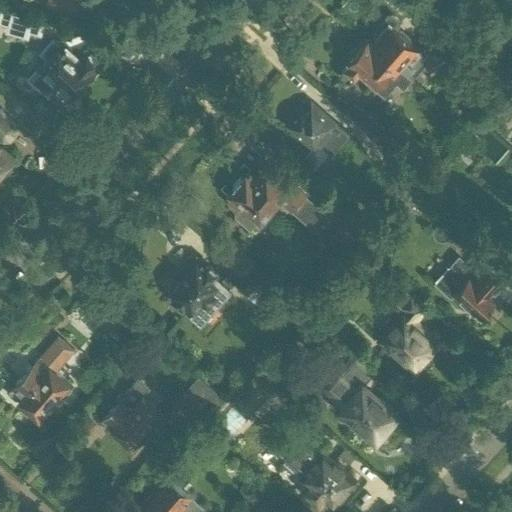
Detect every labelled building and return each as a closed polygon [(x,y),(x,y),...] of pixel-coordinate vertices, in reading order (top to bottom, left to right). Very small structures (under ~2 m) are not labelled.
[(79,15),(82,0),(63,0),(61,12),(79,15)] [(42,36),(45,23),(0,9),(0,24),(7,26),(5,32),(28,39),(30,33),(42,36)] [(437,44),(452,26),(435,12),(420,29),(437,44)] [(397,69),(408,78),(398,69),(408,57),(412,61),(421,51),(395,29),(398,26),(399,21),(391,14),(387,16),(378,26),(380,30),(371,40),(368,37),(365,41),(397,69)] [(50,57),(30,80),(47,94),(54,86),(72,102),(77,96),(73,93),(105,55),(97,48),(53,41),(44,52),(50,57)] [(410,80),(408,78),(397,69),(365,41),(358,50),(353,49),(348,55),(349,59),(347,61),(349,63),(341,72),(340,77),(347,82),(351,81),(359,72),(383,93),(394,81),(402,89),(410,80)] [(0,169),(10,158),(0,149),(0,139),(2,141),(8,141),(16,132),(16,126),(14,124),(16,121),(34,136),(47,120),(48,121),(53,115),(38,102),(34,107),(32,106),(29,109),(6,88),(0,84),(0,99),(7,106),(1,113),(0,111),(0,169)] [(511,84),(490,111),(507,126),(511,119),(511,84)] [(371,134),(375,129),(379,125),(354,103),(347,112),(371,134)] [(335,125),(310,104),(304,111),(301,109),(287,125),(314,149),(319,143),(332,154),(349,135),(336,124),(335,125)] [(378,191),(397,206),(421,179),(403,162),(378,191)] [(292,212),(293,211),(318,233),(332,217),(291,182),(287,185),(265,166),(256,176),(250,171),(242,180),(240,177),(232,187),(234,189),(227,197),(229,199),(229,206),(235,211),(235,217),(250,229),(272,204),(273,205),(278,200),(292,212)] [(376,235),(351,212),(330,236),(355,258),(376,235)] [(487,249),(446,214),(438,224),(435,228),(435,233),(437,237),(442,239),(447,238),(450,235),(479,259),(487,249)] [(479,272),(472,266),(460,255),(435,283),(452,298),(456,293),(481,316),(483,313),(486,315),(495,305),(492,303),(499,295),(495,292),(505,280),(486,263),(479,272)] [(172,300),(172,303),(177,307),(182,308),(187,312),(189,310),(202,321),(230,287),(223,281),(223,282),(214,274),(216,272),(206,265),(205,266),(196,258),(194,260),(191,257),(187,257),(182,264),(182,268),(185,270),(184,272),(187,275),(171,292),(176,296),(172,300)] [(233,282),(262,308),(272,296),(243,271),(233,282)] [(412,296),(400,285),(389,297),(407,312),(382,340),(394,350),(394,354),(397,357),(401,357),(414,368),(418,363),(419,365),(422,362),(425,362),(430,356),(430,353),(432,351),(431,349),(435,344),(428,337),(431,334),(416,321),(426,309),(418,301),(421,298),(414,293),(412,296)] [(111,328),(125,312),(97,288),(83,304),(111,328)] [(148,330),(133,317),(127,327),(140,338),(148,330)] [(480,348),(488,339),(474,328),(467,336),(480,348)] [(345,354),(351,347),(334,333),(328,340),(345,354)] [(61,361),(71,351),(70,346),(60,337),(56,337),(47,348),(47,352),(42,357),(40,355),(9,390),(25,404),(24,407),(31,414),(34,413),(39,417),(56,398),(57,400),(68,387),(67,386),(69,383),(54,370),(58,366),(57,361),(61,361)] [(378,372),(356,353),(347,364),(370,382),(378,372)] [(359,384),(337,366),(321,386),(342,404),(339,408),(350,418),(346,422),(364,437),(368,432),(375,438),(376,437),(380,441),(390,429),(386,426),(397,411),(361,381),(359,384)] [(248,417),(275,388),(254,369),(227,398),(248,417)] [(217,407),(226,397),(201,374),(186,391),(196,400),(202,394),(217,407)] [(150,428),(161,415),(160,414),(162,412),(144,396),(150,388),(139,377),(102,418),(118,432),(117,436),(124,442),(127,441),(132,445),(149,427),(150,428)] [(312,448),(302,439),(285,459),(303,475),(301,478),(309,485),(303,491),(318,505),(324,498),(332,505),(335,502),(338,502),(343,496),(342,494),(345,490),(348,491),(353,485),(352,482),(354,479),(314,445),(312,448)] [(171,450),(161,441),(143,463),(154,472),(171,450)] [(198,511),(203,507),(165,472),(153,485),(156,488),(135,511),(198,511)]
